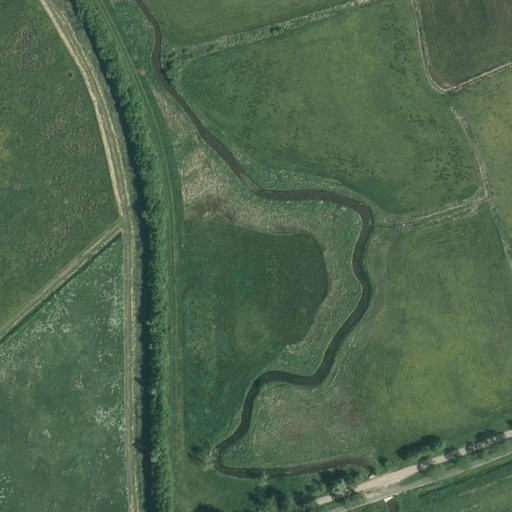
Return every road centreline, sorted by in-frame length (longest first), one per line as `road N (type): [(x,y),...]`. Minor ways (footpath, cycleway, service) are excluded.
road 1 (track): [(44,0),(99,109),(124,216),(133,511)]
road 2 (track): [(291,511),(511,432)]
road 3 (track): [(0,334),(125,226)]
